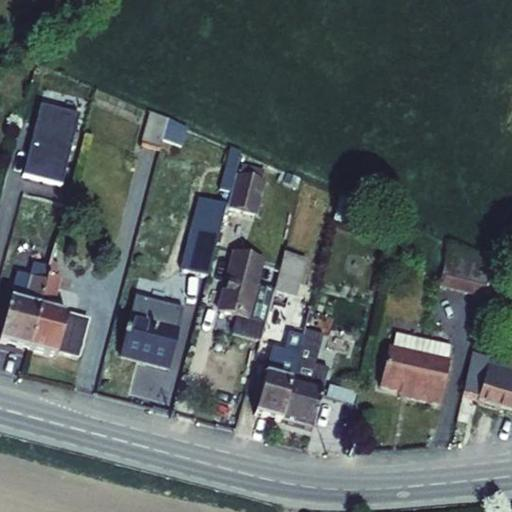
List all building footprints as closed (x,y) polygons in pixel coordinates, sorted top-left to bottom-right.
[(67,185),(81,113),(43,105),(28,178),(67,185)] [(184,134),(141,115),(133,151),(155,159),(159,150),(178,155),(184,134)] [(231,157),(221,152),(209,196),(220,200),(219,205),(250,214),(259,186),(250,183),(251,173),(229,166),(231,157)] [(358,212),(343,203),(340,217),(355,222),(358,212)] [(194,205),(174,275),(196,281),(216,211),(194,205)] [(55,249),(26,242),(0,327),(0,352),(51,367),(53,358),(70,364),(83,326),(48,313),(56,283),(47,281),(55,249)] [(492,273),(440,249),(431,277),(443,280),(440,289),(485,301),(492,273)] [(233,251),(218,312),(232,316),(229,333),(259,340),(262,331),(279,333),(293,276),(279,272),(273,287),(254,283),(261,259),(233,251)] [(129,307),(115,362),(159,373),(170,331),(160,328),(150,310),(129,307)] [(281,356),(265,352),(247,420),(309,436),(320,392),(300,386),(308,344),(287,338),(281,356)] [(449,353),(391,339),(380,388),(405,393),(403,402),(435,411),(449,353)] [(494,384),(475,380),(469,407),(511,414),(511,377),(495,375),(494,384)]
